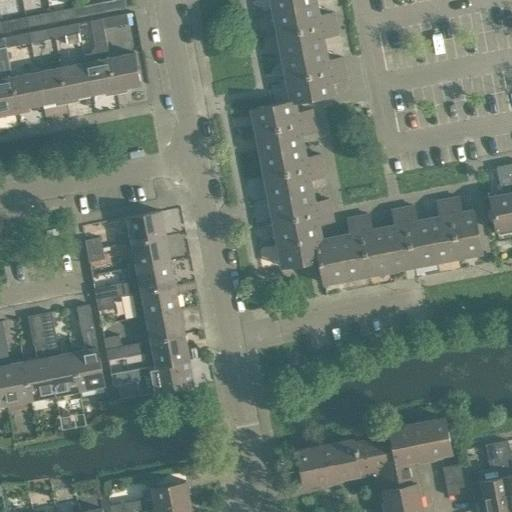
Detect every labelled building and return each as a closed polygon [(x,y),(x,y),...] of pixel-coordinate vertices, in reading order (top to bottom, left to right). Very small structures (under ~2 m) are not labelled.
[(98,0),(75,5),(76,14),(101,10),(98,0)] [(124,0),(98,0),(101,10),(126,5),(124,0)] [(270,0),(273,10),(311,2),(310,0),(270,0)] [(311,2),(273,10),(277,32),(281,55),(320,47),(318,36),(339,32),(336,21),(334,9),(313,13),(311,2)] [(75,5),(50,9),(52,19),(76,14),(75,5)] [(50,9),(26,14),(28,24),(52,19),(50,9)] [(127,11),(102,16),(104,25),(129,21),(129,20),(127,11)] [(26,14),(2,19),(3,29),(28,24),(26,14)] [(90,51),(84,52),(85,59),(91,91),(105,88),(106,92),(117,90),(110,55),(104,25),(102,16),(91,18),(96,41),(90,51)] [(78,20),(53,25),(55,35),(66,33),(80,30),(78,20)] [(53,25),(29,30),(31,40),(55,35),(53,25)] [(29,30),(5,35),(7,44),(31,40),(29,30)] [(80,30),(66,33),(67,39),(81,37),(80,30)] [(5,35),(0,35),(0,114),(19,111),(19,109),(12,74),(7,44),(5,35)] [(320,47),(281,55),(286,77),(290,98),(290,100),(311,96),(329,92),(327,81),(348,77),(345,65),(343,54),(322,58),(320,47)] [(134,50),(110,55),(117,90),(127,88),(126,84),(141,81),(135,50),(134,50)] [(85,59),(61,64),(68,100),(78,98),(77,94),(91,91),(85,59)] [(61,64),(37,69),(43,101),(57,98),(57,102),(68,100),(61,64)] [(37,69),(12,74),(19,109),(29,107),(29,103),(43,101),(37,69)] [(290,98),(250,106),(255,129),(259,152),(299,144),(297,133),(317,129),(315,117),(313,106),(292,110),(290,100),(290,98)] [(299,144),(259,152),(264,174),(268,197),(308,189),(306,178),(326,174),(324,163),(322,152),(301,155),(299,144)] [(503,190),(491,192),(498,228),(511,224),(511,173),(510,162),(497,164),(500,177),(503,190)] [(308,189),(268,197),(272,218),(277,239),(281,263),(318,256),(321,256),(318,242),(316,232),(314,221),(333,218),(334,217),(332,207),(330,196),(310,200),(308,189)] [(441,218),(430,220),(438,259),(460,254),(483,250),(475,211),(464,214),(460,193),(449,195),(437,198),(441,218)] [(397,227),(385,229),(393,267),(415,263),(438,259),(430,220),(419,223),(415,202),(404,204),(393,206),(397,227)] [(130,228),(119,230),(121,242),(132,240),(132,239),(166,233),(161,208),(127,214),(130,228)] [(352,235),(318,242),(321,256),(318,256),(323,281),(325,281),(371,272),(393,267),(385,229),(374,231),(370,211),(359,213),(348,215),(350,223),(352,235)] [(166,233),(132,239),(132,240),(137,263),(171,257),(166,233)] [(85,237),(87,248),(103,245),(101,234),(85,237)] [(103,245),(87,248),(90,259),(105,256),(103,245)] [(110,283),(95,286),(97,297),(112,294),(112,293),(126,291),(142,288),(175,281),(171,257),(137,263),(129,265),(131,276),(128,280),(125,281),(110,283)] [(175,281),(142,288),(146,312),(180,306),(175,281)] [(112,294),(97,297),(97,300),(99,307),(114,304),(112,294)] [(86,347),(73,349),(80,387),(105,382),(89,301),(77,304),(82,333),(83,332),(86,347)] [(180,306),(146,312),(151,336),(151,337),(185,330),(180,306)] [(52,308),(40,311),(56,391),(80,387),(73,349),(59,352),(56,338),(57,337),(52,308)] [(38,356),(24,359),(31,396),(56,391),(40,311),(28,313),(34,342),(35,342),(38,356)] [(3,318),(0,318),(0,365),(7,401),(31,396),(24,359),(10,362),(7,347),(9,347),(3,318)] [(122,343),(106,346),(109,357),(126,353),(145,350),(149,352),(151,363),(156,362),(156,363),(189,356),(189,357),(190,357),(185,330),(151,337),(151,336),(122,341),(122,343)] [(120,332),(104,335),(106,346),(122,343),(122,341),(120,332)] [(156,362),(151,363),(156,389),(194,382),(189,357),(189,356),(156,363),(156,362)] [(353,436),(297,447),(304,482),(321,479),(321,481),(337,478),(337,476),(359,471),(360,474),(377,470),(380,488),(383,487),(387,510),(385,510),(385,511),(424,511),(419,486),(418,479),(417,480),(412,457),(420,456),(421,458),(435,455),(435,453),(452,450),(446,414),(389,425),(390,432),(354,439),(353,436)] [(508,437),(497,439),(510,508),(511,507),(511,460),(511,457),(508,437)] [(481,478),(471,480),(473,487),(474,497),(480,500),(481,511),(502,511),(503,511),(503,510),(510,508),(497,439),(487,441),(486,441),(490,462),(491,465),(479,467),(481,478)] [(467,459),(444,464),(447,481),(449,492),(469,488),(473,487),(471,480),(467,459)] [(124,500),(111,502),(112,511),(123,511),(190,499),(186,478),(152,484),(154,496),(140,498),(140,497),(124,500)] [(192,511),(190,499),(123,511),(192,511)]
